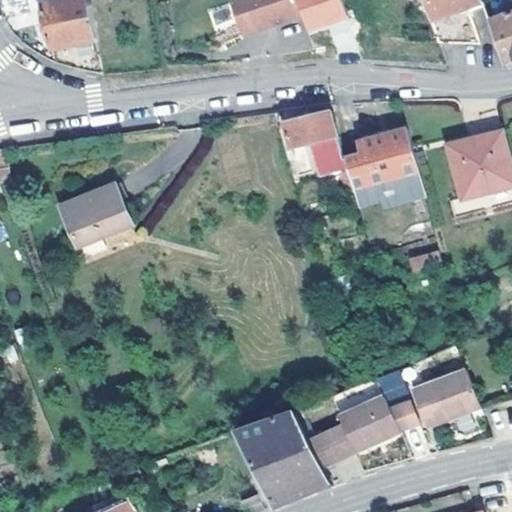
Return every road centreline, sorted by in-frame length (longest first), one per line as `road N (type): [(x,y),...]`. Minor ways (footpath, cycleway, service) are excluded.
road 1 (residential): [(31,98),(93,106),(248,91),(511,83)]
road 2 (secondary): [(315,511),(511,456)]
